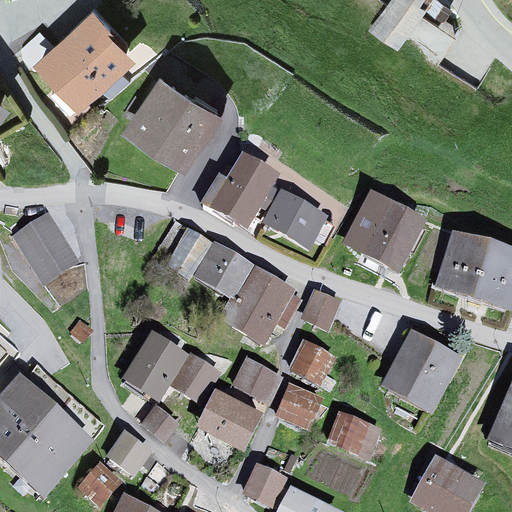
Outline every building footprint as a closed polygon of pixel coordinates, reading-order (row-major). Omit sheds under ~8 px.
[(420,6),(409,0),(384,0),(366,33),(395,49),(420,6)] [(152,53),(109,5),(43,64),(86,112),(152,53)] [(411,32),(444,52),(456,33),(424,13),(411,32)] [(236,113),(179,73),(136,133),(194,173),(236,113)] [(0,87),(0,134),(22,104),(0,87)] [(293,185),(256,162),(221,218),(259,241),(293,185)] [(335,224),(296,201),(277,235),(316,257),(335,224)] [(436,228),(395,208),(368,264),(408,284),(436,228)] [(48,217),(12,238),(43,289),(79,268),(48,217)] [(212,250),(191,236),(166,273),(187,287),(212,250)] [(511,253),(463,237),(444,293),(511,315),(511,253)] [(255,272),(215,248),(193,283),(233,308),(255,272)] [(294,297),(255,274),(222,329),(261,352),(294,297)] [(342,309),(314,296),(301,323),(329,336),(342,309)] [(465,363),(412,335),(381,393),(434,421),(465,363)] [(189,363),(151,340),(122,386),(159,410),(189,363)] [(337,364),(303,344),(287,371),(321,391),(337,364)] [(219,380),(191,360),(189,363),(169,392),(192,408),(204,391),(211,392),(219,380)] [(285,385),(246,364),(232,390),(271,411),(285,385)] [(93,438),(20,374),(0,396),(0,454),(45,494),(93,438)] [(323,405),(290,389),(275,421),(308,436),(323,405)] [(511,394),(487,450),(511,461),(511,394)] [(263,423),(216,398),(197,435),(243,459),(263,423)] [(182,432),(155,411),(140,430),(167,451),(182,432)] [(382,437),(341,420),(328,453),(369,469),(382,437)] [(153,459),(125,437),(106,461),(134,483),(153,459)] [(474,511),(486,491),(437,463),(411,508),(418,511),(474,511)] [(100,511),(121,490),(99,469),(78,492),(99,511),(100,511)] [(275,511),(288,487),(256,472),(242,500),(266,511),(275,511)] [(326,511),(296,496),(286,511),(326,511)] [(147,511),(123,499),(115,511),(147,511)]
